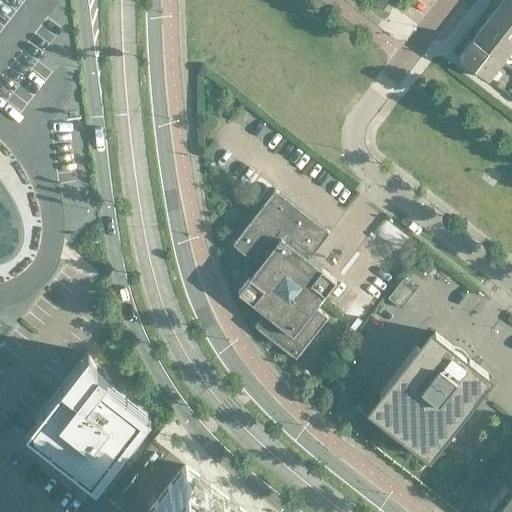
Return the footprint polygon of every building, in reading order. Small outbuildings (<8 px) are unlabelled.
[(382,10),(389,0),(372,0),(372,2),(382,10)] [(511,0),(502,0),(497,7),(511,18),(511,0)] [(511,18),(497,7),(484,23),(511,44),(511,18)] [(511,48),(511,44),(484,23),(472,39),(501,62),(511,48)] [(501,62),(472,39),(459,56),(488,79),(501,62)] [(0,263),(5,263),(13,257),(19,250),(22,240),(22,231),(20,221),(17,212),(13,203),(8,195),(3,187),(0,183),(0,263)] [(336,279),(309,258),(330,231),(275,189),(233,243),(259,264),(238,291),(265,312),(255,325),(296,357),(328,316),(315,306),(336,279)] [(368,312),(380,296),(367,285),(354,302),(368,312)] [(479,395),(474,391),(488,373),(469,358),(467,361),(452,349),(454,347),(435,332),(422,349),(417,345),(379,392),(385,396),(371,414),(424,455),(437,438),(443,442),(479,395)] [(95,488),(150,417),(104,381),(106,378),(97,371),(88,355),(89,354),(87,352),(24,433),(26,435),(54,456),(95,488)] [(244,511),(237,506),(237,505),(233,502),(233,503),(207,483),(208,482),(204,479),(203,480),(196,474),(189,469),(190,468),(186,465),(185,466),(184,465),(181,469),(182,470),(172,482),(171,482),(168,486),(168,487),(154,504),(147,511),(244,511)] [(511,511),(511,474),(510,477),(511,478),(511,484),(507,480),(488,505),(496,511),(511,511)]
